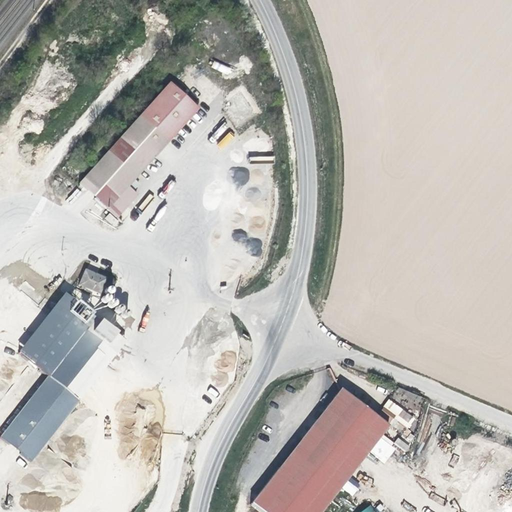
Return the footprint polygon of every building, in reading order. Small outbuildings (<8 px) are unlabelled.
[(138,121),(78,186),(115,221),(136,198),(127,189),(166,147),(138,121)] [(229,132),(217,145),(222,150),(235,138),(229,132)] [(85,272),(79,285),(99,293),(104,279),(85,272)] [(125,343),(103,326),(66,296),(18,356),(44,379),(0,436),(0,440),(10,449),(28,464),(125,343)] [(340,388),(267,483),(304,511),(319,511),(387,425),(340,388)] [(393,446),(407,451),(410,443),(396,438),(393,446)] [(304,511),(267,483),(251,503),(262,511),(304,511)]
